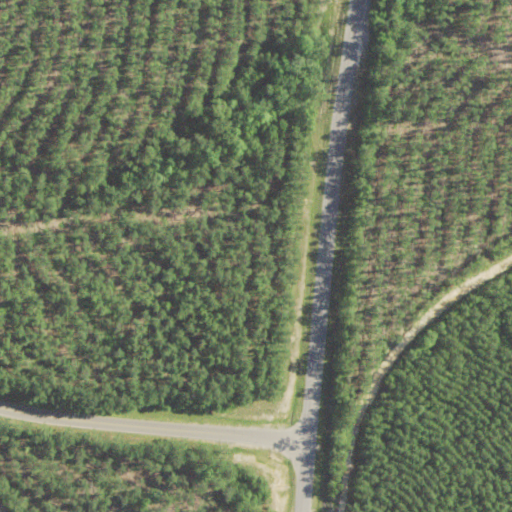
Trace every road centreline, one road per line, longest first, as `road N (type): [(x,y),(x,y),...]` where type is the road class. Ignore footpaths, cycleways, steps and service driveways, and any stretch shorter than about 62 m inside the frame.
road 1 (primary): [(300,511),(357,0)]
road 2 (track): [(511,264),(418,334),(388,373),(366,416),(343,511)]
road 3 (tertiary): [(307,440),(0,406)]
